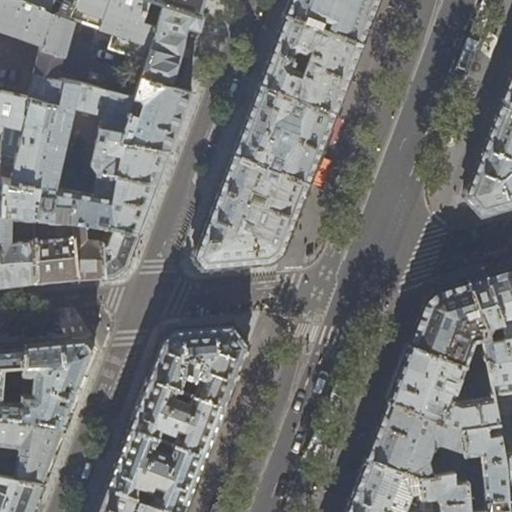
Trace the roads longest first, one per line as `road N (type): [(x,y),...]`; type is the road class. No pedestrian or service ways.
road 1 (residential): [(253,0),(144,295)]
road 2 (secondary): [(358,278),(464,0)]
road 3 (secondary): [(267,511),(358,278)]
road 4 (residential): [(144,295),(58,511)]
road 5 (residential): [(144,295),(289,291),(358,278)]
road 6 (residential): [(511,235),(358,278)]
